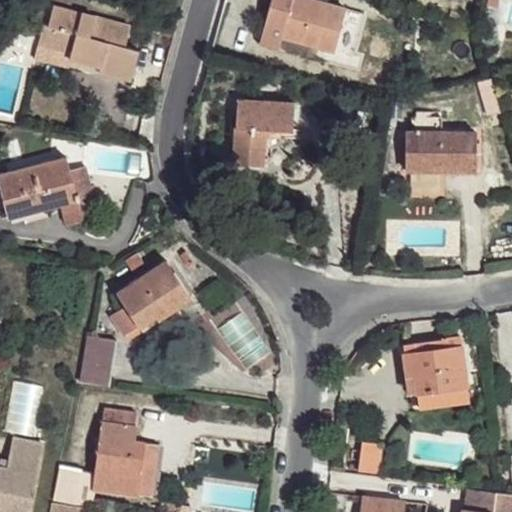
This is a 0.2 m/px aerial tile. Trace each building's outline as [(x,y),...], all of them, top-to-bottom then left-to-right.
[(274,0),(271,10),(261,42),(277,47),(281,36),(331,51),(343,11),(308,0),(274,0)] [(132,20),(54,1),(49,22),(42,21),(34,57),(70,66),(71,63),(134,80),(137,67),(141,46),(127,42),(132,20)] [(294,100),(239,95),(233,161),(247,162),(264,164),(266,133),(272,127),(291,129),(294,100)] [(477,132),(409,130),(407,168),(444,169),(477,170),(477,132)] [(68,158),(0,174),(0,182),(10,218),(64,206),(78,202),(71,170),(68,158)] [(87,166),(71,170),(78,202),(64,206),(70,225),(99,218),(88,172),(87,166)] [(137,175),(88,172),(99,218),(105,217),(125,218),(131,196),(137,175)] [(191,296),(167,259),(117,290),(140,324),(158,315),(159,317),(191,296)] [(117,340),(89,336),(81,380),(110,384),(117,340)] [(408,374),(411,393),(416,392),(470,386),(464,337),(404,344),(408,374)] [(471,403),(470,386),(416,392),(418,409),(471,403)] [(136,413),(105,409),(95,490),(137,495),(141,460),(144,441),(135,440),(137,427),(134,427),(136,413)] [(30,511),(44,443),(4,435),(0,457),(0,511),(4,511),(30,511)] [(362,438),(359,470),(379,471),(382,440),(362,438)] [(82,469),(62,465),(55,498),(76,502),(82,469)] [(511,511),(511,492),(502,491),(468,486),(467,499),(466,507),(463,507),(462,511),(511,511)] [(403,511),(405,501),(364,496),(362,511),(403,511)] [(82,511),(83,506),(51,503),(49,511),(82,511)]
